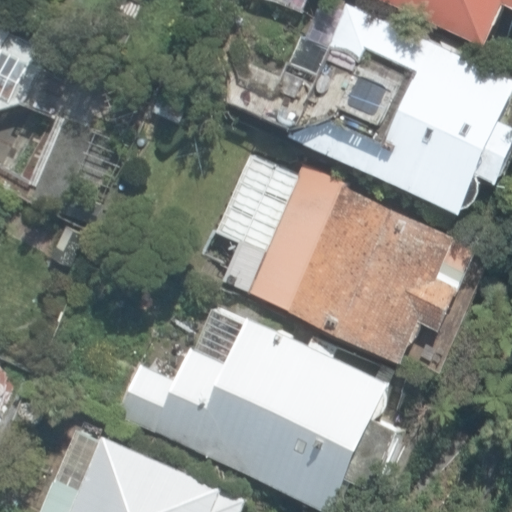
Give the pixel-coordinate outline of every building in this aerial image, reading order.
[(511,0),(450,0),(511,27),(511,0)] [(511,45),(391,2),(338,145),(511,208),(511,45)] [(0,110),(41,30),(0,9),(0,110)] [(511,244),(511,229),(287,142),(238,267),(468,356),(511,244)] [(435,379),(200,281),(146,410),(381,507),(435,379)] [(274,511),(282,497),(105,420),(65,511),(274,511)]
